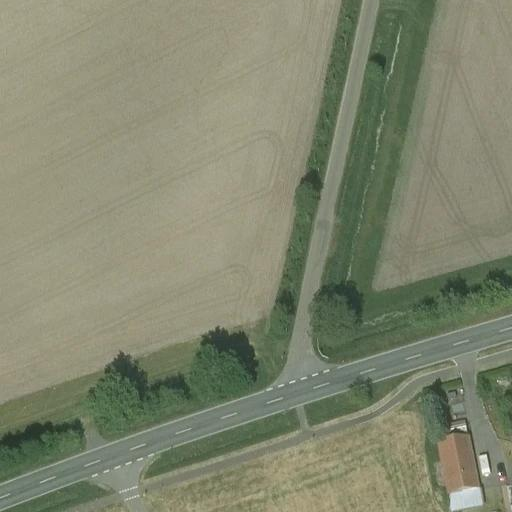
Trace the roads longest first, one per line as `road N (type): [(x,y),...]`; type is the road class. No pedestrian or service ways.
road 1 (unclassified): [(295,395),(317,244),(370,0)]
road 2 (tertiary): [(295,395),(511,328)]
road 3 (tertiary): [(111,457),(295,395)]
